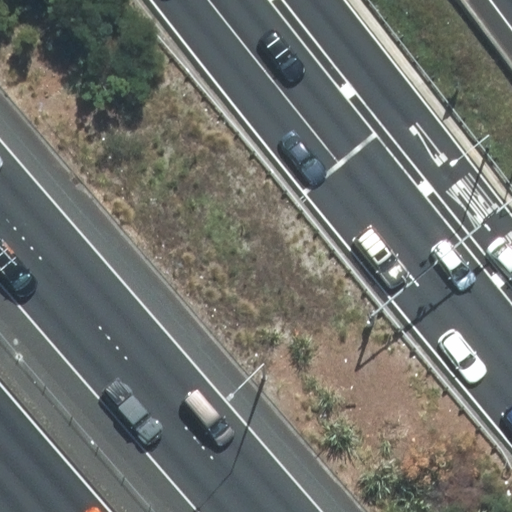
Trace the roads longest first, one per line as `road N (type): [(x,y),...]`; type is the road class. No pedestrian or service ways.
road 1 (motorway): [(250,0),(511,334)]
road 2 (motorway): [(0,205),(270,511)]
